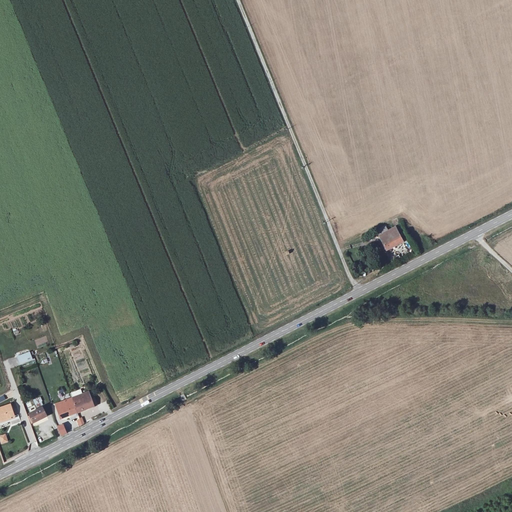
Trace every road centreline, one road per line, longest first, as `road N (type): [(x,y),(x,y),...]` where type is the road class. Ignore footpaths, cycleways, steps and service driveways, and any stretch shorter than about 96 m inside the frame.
road 1 (track): [(0,502),(350,324),(511,322)]
road 2 (primary): [(472,233),(0,475)]
road 3 (track): [(358,291),(238,0)]
